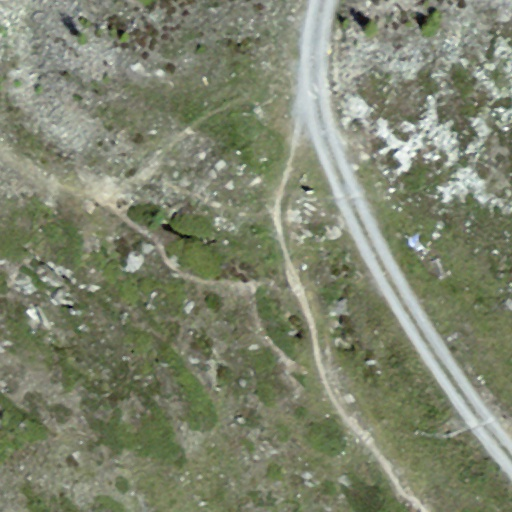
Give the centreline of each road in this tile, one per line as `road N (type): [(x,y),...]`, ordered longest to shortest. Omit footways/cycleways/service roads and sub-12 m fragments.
road 1 (track): [(511,457),(436,358),(344,189),(318,110),(315,44)]
road 2 (track): [(322,0),(275,222)]
